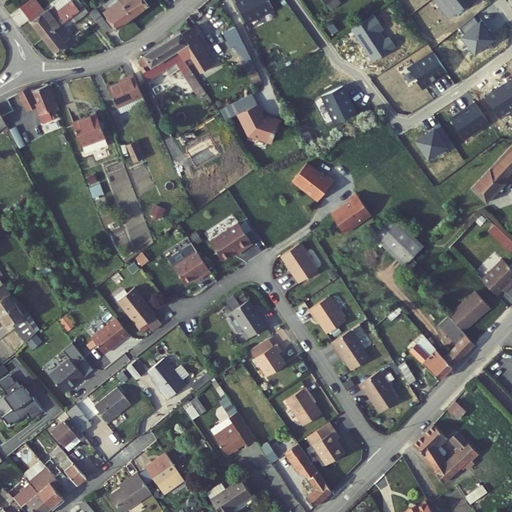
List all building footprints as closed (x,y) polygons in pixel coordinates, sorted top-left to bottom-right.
[(30,21),(43,12),(34,0),(28,0),(20,6),(30,21)] [(74,9),(77,7),(85,1),(84,0),(38,0),(56,22),(74,9)] [(80,11),(95,0),(85,0),(85,1),(77,7),(80,11)] [(125,17),(143,5),(139,0),(114,0),(125,17)] [(249,0),(255,12),(281,0),(249,0)] [(317,0),(326,13),(335,6),(331,0),(317,0)] [(476,0),(443,0),(457,16),(476,0)] [(104,1),(99,5),(114,25),(120,20),(104,1)] [(81,19),(74,9),(56,22),(67,36),(78,28),(76,24),(81,19)] [(397,50),(375,15),(351,30),(373,65),(397,50)] [(479,24),(475,17),(459,29),(464,34),(462,37),(475,56),(497,41),(482,20),(479,24)] [(224,62),(202,21),(193,26),(190,21),(179,27),(189,43),(195,40),(211,69),(224,62)] [(243,73),(255,68),(236,26),(225,31),(243,73)] [(155,46),(146,51),(152,62),(189,43),(179,27),(153,42),(155,46)] [(264,57),(252,33),(243,37),(255,62),(264,57)] [(448,74),(433,52),(409,68),(424,90),(448,74)] [(137,69),(129,73),(130,75),(112,83),(121,102),(124,108),(144,99),(142,93),(146,91),(137,69)] [(511,110),(511,79),(487,96),(501,118),(511,110)] [(63,102),(53,80),(37,87),(36,86),(24,91),(33,115),(42,112),(47,126),(60,121),(54,106),(63,102)] [(356,115),(341,86),(320,97),(335,126),(356,115)] [(17,94),(7,98),(12,109),(17,107),(14,100),(19,98),(17,94)] [(156,94),(149,97),(155,111),(162,108),(156,94)] [(273,108),(266,94),(247,104),(257,126),(280,134),(284,123),(286,123),(290,111),(276,107),(276,109),(273,108)] [(490,125),(475,104),(451,120),(466,141),(490,125)] [(110,131),(101,107),(77,115),(86,140),(87,140),(90,147),(112,139),(109,131),(110,131)] [(17,143),(10,129),(3,133),(10,146),(17,143)] [(449,149),(436,129),(416,142),(429,162),(449,149)] [(138,136),(130,139),(137,157),(145,154),(138,136)] [(316,153),(300,170),(324,192),(342,173),(335,167),(333,169),(316,153)] [(511,155),(482,185),(493,196),(511,177),(511,155)] [(339,203),(350,223),(379,206),(366,184),(358,189),(359,191),(339,203)] [(152,216),(162,217),(163,207),(153,206),(152,216)] [(399,207),(381,221),(409,256),(430,240),(411,215),(399,207)] [(239,252),(247,246),(234,226),(205,245),(217,263),(237,249),(239,252)] [(316,271),(299,243),(281,254),(298,282),(316,271)] [(511,250),(505,244),(485,265),(501,280),(508,272),(511,275),(511,273),(511,250)] [(205,274),(187,246),(163,261),(181,288),(194,279),(195,281),(205,274)] [(479,276),(454,302),(468,316),(494,291),(479,276)] [(347,313),(333,286),(312,299),(317,306),(318,305),(330,324),(347,313)] [(0,315),(11,308),(4,298),(0,291),(0,315)] [(145,312),(128,291),(112,304),(134,331),(140,327),(140,326),(150,319),(151,318),(146,311),(145,312)] [(237,307),(243,303),(237,295),(231,298),(237,307)] [(11,308),(15,306),(8,296),(4,298),(11,308)] [(235,308),(228,298),(220,304),(226,314),(235,308)] [(462,329),(449,342),(460,353),(482,330),(468,316),(454,302),(452,300),(442,309),(462,329)] [(241,342),(261,329),(243,303),(237,307),(226,314),(231,320),(228,322),(228,323),(231,328),(233,328),(235,327),(239,333),(237,335),(241,342)] [(11,308),(31,336),(35,332),(16,305),(15,306),(11,308)] [(20,345),(31,336),(11,308),(0,315),(0,326),(2,329),(7,326),(20,345)] [(63,333),(69,328),(61,318),(55,323),(63,333)] [(147,334),(157,327),(150,319),(140,326),(147,334)] [(99,356),(124,337),(112,321),(87,340),(88,343),(98,354),(99,356)] [(369,351),(352,322),(334,333),(338,341),(339,340),(353,361),(369,351)] [(428,323),(422,329),(429,336),(435,330),(428,323)] [(140,327),(134,331),(138,335),(143,331),(140,327)] [(422,329),(415,336),(447,366),(460,353),(449,342),(435,330),(429,336),(422,329)] [(268,348),(263,340),(244,353),(250,361),(268,348)] [(91,359),(98,354),(88,343),(82,348),(91,359)] [(406,343),(397,349),(409,366),(417,361),(406,343)] [(80,360),(68,345),(58,353),(65,361),(45,378),(59,395),(79,379),(70,368),(80,360)] [(277,354),(272,346),(268,348),(250,361),(262,379),(281,366),(274,356),(277,354)] [(89,372),(80,360),(70,368),(79,379),(80,380),(89,372)] [(162,402),(181,387),(159,360),(143,374),(148,380),(146,382),(162,402)] [(141,374),(131,363),(123,370),(132,381),(141,374)] [(406,364),(400,367),(407,382),(414,378),(406,364)] [(390,389),(377,366),(360,376),(366,385),(368,384),(381,405),(392,397),(390,389)] [(196,389),(212,378),(207,372),(192,383),(196,389)] [(465,379),(464,382),(473,392),(476,389),(465,379)] [(464,382),(457,388),(468,398),(473,392),(464,382)] [(0,418),(0,423),(4,430),(22,417),(26,422),(37,414),(27,400),(25,402),(21,396),(23,394),(17,386),(15,388),(12,384),(0,392),(0,396),(2,398),(0,399),(0,401),(8,412),(0,418)] [(305,397),(301,389),(281,403),(298,428),(317,416),(304,397),(305,397)] [(90,408),(103,425),(126,407),(112,390),(90,408)] [(263,399),(267,396),(263,390),(259,392),(263,399)] [(223,399),(214,405),(224,419),(233,414),(223,399)] [(456,416),(443,404),(424,425),(439,440),(454,466),(474,446),(478,450),(483,445),(481,442),(488,435),(466,411),(459,418),(471,431),(457,445),(446,427),(456,416)] [(77,436),(87,428),(71,408),(61,416),(64,420),(77,436)] [(180,412),(187,423),(194,418),(187,408),(180,412)] [(243,447),(251,442),(233,414),(224,419),(206,431),(210,438),(209,438),(222,457),(241,444),(243,447)] [(53,421),(57,426),(64,420),(61,416),(61,415),(53,421)] [(64,420),(57,426),(47,435),(59,448),(71,438),(76,443),(77,444),(81,441),(77,436),(64,420)] [(334,440),(324,425),(302,439),(321,467),(340,455),(331,442),(334,440)] [(71,438),(59,448),(64,454),(76,443),(71,438)] [(310,491),(301,501),(310,510),(327,494),(289,439),(275,449),(270,442),(257,450),(267,465),(280,456),(295,478),(299,475),(310,491)] [(39,467),(42,470),(56,486),(64,495),(82,481),(54,449),(48,454),(49,455),(47,457),(49,459),(51,457),(57,465),(55,467),(64,479),(61,481),(45,463),(39,467)] [(178,481),(161,457),(147,466),(147,467),(142,471),(156,492),(162,488),(164,491),(178,481)] [(25,485),(42,470),(39,467),(35,463),(18,477),(25,485)] [(56,486),(42,470),(25,485),(26,486),(32,493),(46,510),(58,500),(50,491),(56,486)] [(495,478),(490,471),(473,483),(478,489),(495,478)] [(122,487),(105,498),(114,511),(122,511),(146,496),(133,475),(120,484),(122,487)] [(218,485),(202,496),(212,511),(226,511),(246,498),(236,482),(222,491),(218,485)] [(32,493),(26,486),(8,501),(16,510),(22,505),(27,511),(44,511),(46,510),(32,493)] [(9,503),(0,492),(0,500),(5,506),(9,503)] [(86,511),(80,503),(74,508),(77,511),(86,511)]
